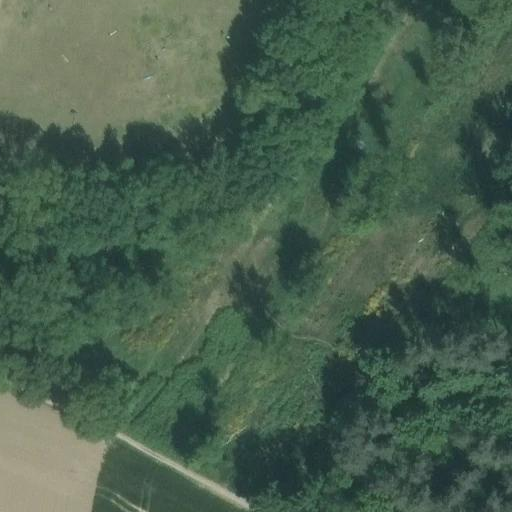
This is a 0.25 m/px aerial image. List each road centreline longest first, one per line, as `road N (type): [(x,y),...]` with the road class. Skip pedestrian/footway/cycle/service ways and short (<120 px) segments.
road 1 (unknown): [(0,246),(130,266),(335,327),(511,322)]
road 2 (track): [(0,391),(129,443),(254,511)]
